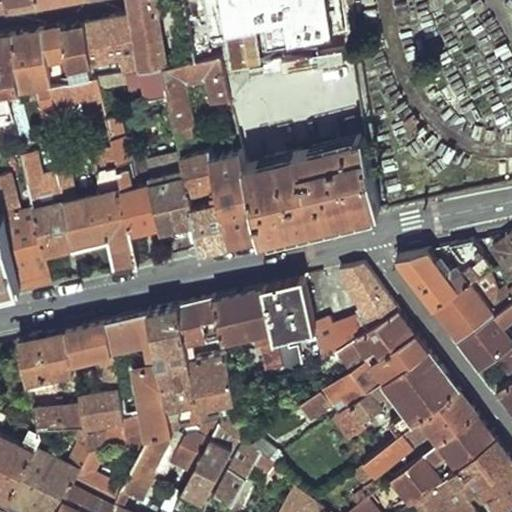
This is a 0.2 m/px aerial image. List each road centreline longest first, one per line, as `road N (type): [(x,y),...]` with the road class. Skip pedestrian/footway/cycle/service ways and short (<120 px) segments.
road 1 (tertiary): [(370,233),(0,317)]
road 2 (residential): [(511,423),(482,395),(370,233)]
road 3 (tertiary): [(511,203),(370,233)]
